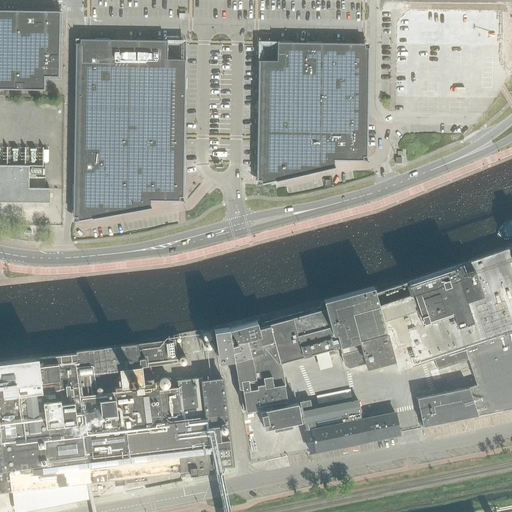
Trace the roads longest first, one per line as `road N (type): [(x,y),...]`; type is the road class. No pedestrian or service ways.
road 1 (unclassified): [(102,511),(511,429)]
road 2 (secondary): [(106,254),(175,250),(341,202)]
road 3 (secondary): [(341,202),(106,254)]
